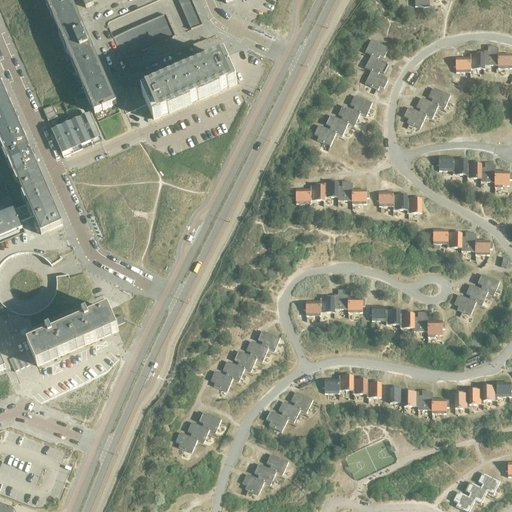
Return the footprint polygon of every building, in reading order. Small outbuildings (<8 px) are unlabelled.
[(44,0),(95,114),(103,111),(107,110),(107,109),(116,105),(70,0),(44,0)] [(81,0),(85,8),(93,5),(92,1),(94,0),(81,0)] [(125,13),(130,11),(125,0),(124,0),(120,2),(125,13)] [(136,8),(132,0),(125,0),(130,11),(136,8)] [(138,0),(132,0),(136,8),(141,6),(138,0)] [(181,8),(193,3),(191,0),(184,0),(179,3),(181,8)] [(114,4),(119,16),(125,13),(120,2),(114,4)] [(195,9),(193,3),(181,8),(184,14),(195,9)] [(114,18),(119,16),(114,4),(109,7),(114,18)] [(108,20),(114,18),(109,7),(103,9),(108,20)] [(93,19),(103,23),(108,20),(103,9),(102,10),(100,11),(98,12),(97,13),(96,15),(95,16),(94,18),(93,19)] [(197,14),(195,9),(184,14),(186,19),(197,14)] [(200,20),(197,14),(186,19),(188,25),(200,20)] [(165,29),(170,26),(165,15),(160,17),(165,29)] [(165,29),(160,17),(154,20),(159,31),(165,29)] [(93,31),(94,33),(105,28),(103,23),(93,19),(93,21),(92,22),(92,25),(92,26),(92,28),(92,29),(92,30),(93,31)] [(153,34),(159,31),(154,20),(148,22),(153,34)] [(202,25),(200,20),(188,25),(191,30),(202,25)] [(153,34),(148,22),(143,25),(148,36),(153,34)] [(137,27),(142,38),(148,36),(143,25),(137,27)] [(175,37),(170,26),(165,29),(169,40),(175,37)] [(132,30),(137,41),(142,38),(137,27),(132,30)] [(96,39),(108,34),(105,28),(94,33),(96,39)] [(159,31),(164,42),(169,40),(165,29),(159,31)] [(131,43),(137,41),(132,30),(126,32),(131,43)] [(158,45),(164,42),(159,31),(153,34),(158,45)] [(131,43),(126,32),(121,34),(126,46),(131,43)] [(110,39),(108,34),(96,39),(103,55),(110,39)] [(126,46),(121,34),(115,37),(120,48),(126,46)] [(158,45),(153,34),(148,36),(153,47),(158,45)] [(148,36),(142,38),(147,49),(153,47),(148,36)] [(115,37),(110,39),(103,55),(120,48),(115,37)] [(142,38),(137,41),(142,52),(147,49),(142,38)] [(365,54),(371,56),(378,60),(378,59),(382,62),(378,59),(379,56),(384,58),(388,50),(383,48),(382,46),(371,40),(365,54)] [(137,41),(131,43),(136,54),(142,52),(137,41)] [(136,54),(131,43),(126,46),(131,57),(136,54)] [(131,57),(126,46),(120,48),(125,59),(131,57)] [(484,67),(484,70),(485,70),(485,67),(498,66),(498,70),(498,66),(498,55),(498,54),(496,52),(496,47),(487,47),(487,52),(484,52),(484,55),(484,56),(484,55),(484,67)] [(120,48),(103,55),(120,61),(125,59),(120,48)] [(188,52),(193,63),(198,61),(193,49),(188,52)] [(187,65),(193,63),(188,52),(182,54),(187,65)] [(476,56),(470,56),(470,59),(470,70),(471,70),(484,70),(484,67),(484,55),(484,56),(484,55),(480,55),(480,53),(476,53),(476,56)] [(187,65),(182,54),(177,56),(182,68),(187,65)] [(120,61),(103,55),(110,72),(122,67),(120,61)] [(498,66),(498,70),(511,69),(511,65),(511,63),(511,58),(511,59),(511,55),(498,55),(498,66)] [(176,70),(182,68),(177,56),(171,59),(176,70)] [(378,75),(382,77),(378,75),(379,72),(384,74),(388,66),(383,64),(382,62),(378,59),(378,60),(371,56),(365,69),(371,72),(378,75)] [(470,70),(471,70),(470,70),(470,59),(470,56),(469,56),(469,59),(456,59),(456,63),(453,63),(453,68),(456,68),(456,74),(470,74),(470,70)] [(142,94),(154,120),(236,84),(225,58),(142,94)] [(171,73),(176,70),(171,59),(165,61),(171,73)] [(165,75),(171,73),(165,61),(160,64),(165,75)] [(165,75),(160,64),(155,66),(159,78),(165,75)] [(154,80),(159,78),(155,66),(149,68),(154,80)] [(124,71),(122,67),(110,72),(112,76),(113,77),(125,73),(124,71)] [(154,80),(149,68),(144,71),(148,82),(154,80)] [(148,82),(144,71),(138,73),(143,85),(148,82)] [(383,80),(382,77),(378,75),(371,72),(365,85),(378,91),(379,87),(384,89),(388,82),(383,80)] [(125,73),(113,77),(113,78),(114,79),(114,80),(115,81),(117,83),(118,84),(119,86),(121,86),(122,87),(124,88),(127,78),(125,73)] [(143,85),(138,73),(132,76),(137,87),(143,85)] [(132,76),(127,78),(124,88),(126,88),(128,89),(129,89),(131,89),(133,88),(135,88),(136,88),(137,87),(132,76)] [(0,85),(0,104),(8,101),(1,85),(0,85)] [(432,100),(431,103),(431,104),(438,107),(444,110),(450,97),(439,91),(436,92),(432,90),(428,98),(432,100)] [(354,108),(353,111),(360,114),(360,115),(366,117),(372,104),(361,99),(358,100),(354,98),(350,106),(354,108)] [(79,100),(74,102),(78,110),(83,108),(79,100)] [(426,117),(432,120),(438,107),(431,104),(431,103),(427,101),(424,102),(420,100),(416,108),(420,110),(419,113),(426,117)] [(8,101),(0,104),(0,122),(15,116),(8,101)] [(52,106),(42,110),(47,121),(57,117),(52,106)] [(342,118),(341,121),(348,124),(354,127),(360,115),(360,114),(353,111),(349,109),(346,110),(342,108),(338,116),(342,118)] [(419,113),(415,111),(412,112),(408,110),(404,118),(408,120),(407,123),(420,130),(426,117),(419,113)] [(22,132),(15,116),(0,122),(0,140),(0,141),(22,132)] [(81,120),(90,142),(100,138),(90,116),(81,120)] [(329,131),(325,129),(329,131),(336,134),(342,137),(348,124),(341,121),(337,119),(334,120),(330,118),(326,126),(330,128),(329,131)] [(81,146),(90,142),(81,120),(71,124),(81,146)] [(81,146),(71,124),(62,128),(71,150),(81,146)] [(62,154),(71,150),(62,128),(52,132),(62,154)] [(329,131),(325,129),(322,130),(318,128),(314,136),(318,138),(317,141),(330,147),(336,134),(329,131)] [(7,157),(29,148),(22,132),(0,141),(7,157)] [(29,148),(7,157),(14,172),(36,163),(29,148)] [(467,179),(467,176),(467,165),(468,165),(468,161),(463,161),(463,159),(459,159),(459,161),(453,161),(453,158),(439,158),(439,162),(436,162),(436,166),(439,166),(439,172),(453,172),(453,176),(467,176),(467,179)] [(14,172),(21,188),(42,179),(36,163),(14,172)] [(481,180),(481,183),(481,180),(481,169),(482,169),(482,168),(482,165),(477,165),(477,163),(473,163),(473,165),(468,165),(467,165),(467,176),(467,179),(481,180)] [(494,189),(495,183),(495,172),(495,171),(493,169),(493,164),(485,164),(485,168),(482,168),(482,169),(481,169),(481,180),(481,183),(494,183),(494,189)] [(510,172),(495,172),(495,183),(494,189),(502,189),(502,187),(509,187),(509,181),(511,181),(511,176),(509,176),(510,172)] [(49,194),(42,179),(21,188),(27,204),(49,194)] [(324,187),(324,198),(325,198),(324,202),(325,198),(338,199),(338,202),(338,199),(338,187),(339,187),(339,184),(335,184),(335,182),(330,182),(330,184),(324,184),(324,187)] [(338,202),(352,202),(352,191),(353,191),(353,190),(352,189),(350,187),(351,183),(342,183),(342,187),(339,187),(339,184),(339,187),(338,187),(338,199),(338,202)] [(310,202),(324,202),(325,198),(324,198),(324,187),(320,187),(321,185),(316,185),(316,187),(310,187),(310,191),(310,202)] [(310,191),(310,187),(310,191),(296,190),(296,194),(294,194),(293,199),(296,199),(296,205),(310,205),(310,202),(310,191)] [(352,202),(352,206),(366,206),(366,199),(369,199),(369,195),(366,195),(366,191),(353,190),(353,191),(352,191),(352,202)] [(379,208),(393,208),(393,197),(393,193),(379,193),(379,197),(376,197),(376,202),(379,202),(379,208)] [(56,210),(49,194),(27,204),(34,219),(56,210)] [(393,208),(393,211),(407,211),(407,214),(407,211),(407,200),(407,196),(403,196),(403,194),(399,194),(399,197),(393,197),(393,208)] [(408,196),(407,196),(407,200),(407,211),(407,214),(422,214),(422,200),(417,200),(417,198),(413,198),(413,200),(408,200),(408,196)] [(23,208),(16,211),(21,223),(28,220),(23,208)] [(0,238),(23,228),(21,223),(16,211),(15,209),(0,214),(0,238)] [(56,210),(34,219),(41,235),(63,226),(56,210)] [(461,253),(461,249),(461,238),(462,238),(462,234),(458,234),(458,232),(453,232),(453,234),(448,234),(448,231),(433,231),(433,235),(431,235),(431,239),(433,239),(433,245),(447,245),(447,249),(461,249),(461,253)] [(465,238),(462,238),(461,238),(461,249),(461,253),(475,253),(475,256),(475,253),(475,242),(476,242),(476,241),(476,240),(474,238),(474,233),(465,233),(465,238)] [(12,243),(18,255),(21,254),(23,254),(20,241),(17,242),(14,242),(12,243)] [(20,241),(23,254),(26,254),(28,254),(27,241),(22,241),(20,241)] [(490,241),(476,241),(476,242),(475,242),(475,253),(475,256),(489,256),(489,250),(492,250),(492,246),(490,246),(490,241)] [(6,246),(13,257),(15,256),(18,255),(12,243),(10,244),(7,245),(6,246)] [(41,258),(47,246),(45,246),(43,244),(40,243),(37,256),(39,257),(41,258)] [(10,258),(13,257),(6,246),(2,248),(0,249),(0,251),(8,260),(10,258)] [(48,247),(47,246),(41,258),(43,259),(45,261),(53,250),(50,248),(48,247)] [(48,264),(57,254),(55,252),(53,250),(45,261),(47,262),(48,264)] [(58,255),(57,254),(48,264),(50,266),(51,267),(62,259),(60,257),(58,255)] [(482,287),(481,290),(488,293),(494,296),(499,282),(488,278),(486,279),(481,277),(478,285),(482,287)] [(69,288),(57,287),(57,289),(56,291),(68,295),(69,292),(69,291),(69,288)] [(476,303),(482,306),(488,293),(481,290),(476,288),(474,289),(469,287),(466,295),(470,297),(469,300),(464,298),(469,300),(476,303)] [(68,295),(56,291),(55,294),(55,296),(66,301),(67,299),(68,298),(68,295)] [(338,296),(334,296),(334,299),(334,310),(335,310),(335,314),(335,310),(348,310),(348,299),(348,298),(346,296),(346,291),(338,291),(338,296)] [(66,301),(55,296),(54,298),(53,300),(63,307),(65,305),(66,303),(66,301)] [(334,299),(334,296),(334,299),(331,299),(331,297),(326,297),(326,299),(320,299),(320,302),(320,314),(335,314),(335,310),(334,310),(334,299)] [(469,300),(464,298),(462,299),(458,297),(454,305),(459,307),(457,311),(470,316),(476,303),(469,300)] [(348,310),(348,314),(362,314),(362,308),(365,308),(365,303),(362,303),(362,299),(348,299),(348,310)] [(52,302),(50,304),(60,313),(63,307),(53,300),(52,302)] [(320,317),(320,314),(320,302),(306,302),(306,307),(304,307),(304,311),(306,311),(306,317),(320,317)] [(47,307),(55,318),(57,316),(58,315),(60,313),(50,304),(48,306),(47,307)] [(55,318),(47,307),(45,309),(43,310),(49,322),(50,321),(52,320),(55,318)] [(400,326),(400,315),(401,315),(401,311),(396,311),(396,309),(392,309),(392,311),(386,311),(386,308),(372,307),(372,312),(369,312),(369,316),(372,316),(372,322),(386,322),(386,326),(400,326)] [(6,324),(13,313),(10,312),(8,310),(0,319),(0,320),(2,322),(5,324),(6,324)] [(31,350),(36,363),(38,367),(118,332),(116,328),(125,323),(122,316),(113,321),(108,310),(88,319),(86,315),(83,317),(84,321),(52,335),(50,331),(46,333),(48,336),(28,345),(30,351),(31,350)] [(49,322),(43,310),(42,311),(39,313),(43,325),(45,324),(48,323),(49,322)] [(400,326),(400,329),(414,329),(414,318),(414,315),(410,315),(410,312),(406,312),(406,315),(401,315),(400,315),(400,326)] [(13,327),(18,315),(15,314),(13,313),(6,324),(10,326),(13,327)] [(43,325),(39,313),(37,314),(35,315),(36,328),(38,327),(40,326),(43,325)] [(414,333),(428,333),(428,322),(428,321),(428,320),(426,318),(426,313),(418,313),(418,318),(415,318),(415,315),(414,315),(414,318),(414,329),(414,333)] [(18,328),(21,329),(24,316),(21,315),(18,315),(13,327),(15,328),(18,328)] [(27,329),(29,329),(29,316),(26,316),(24,316),(21,329),(24,329),(27,329)] [(428,333),(428,338),(435,338),(435,337),(442,337),(442,330),(444,330),(445,326),(442,326),(442,322),(428,321),(428,322),(428,333)] [(262,344),(261,346),(261,347),(268,350),(274,353),(280,340),(268,335),(266,336),(261,334),(258,342),(262,344)] [(251,354),(249,357),(256,360),(263,363),(268,350),(261,347),(261,346),(261,347),(257,345),(254,346),(249,344),(246,352),(251,354)] [(31,366),(36,363),(31,350),(30,351),(26,352),(31,366)] [(26,368),(31,366),(26,352),(20,354),(26,368)] [(21,370),(26,368),(20,354),(15,356),(21,370)] [(249,357),(245,355),(242,356),(238,354),(234,362),(239,364),(237,367),(244,370),(251,373),(256,360),(249,357)] [(16,372),(21,370),(15,356),(10,359),(16,372)] [(233,380),(232,380),(239,383),(244,370),(237,367),(233,365),(230,366),(226,364),(222,372),(227,374),(226,377),(221,375),(226,377),(225,377),(233,380)] [(226,377),(221,375),(219,376),(214,374),(211,382),(215,384),(214,387),(227,393),(232,380),(233,380),(225,377),(226,377)] [(339,377),(339,380),(339,381),(339,392),(353,392),(353,381),(353,377),(350,377),(350,375),(345,375),(345,377),(339,377)] [(353,381),(353,392),(353,395),(367,396),(367,395),(367,384),(367,381),(364,381),(364,378),(359,378),(359,381),(353,381),(353,377),(353,381)] [(339,395),(339,392),(339,381),(339,380),(325,380),(325,384),(322,384),(322,389),(325,389),(325,395),(339,395)] [(373,384),(367,384),(367,395),(367,396),(367,399),(381,399),(381,384),(377,384),(378,382),(373,382),(373,384)] [(496,384),(496,387),(497,387),(497,398),(511,398),(511,392),(511,391),(511,387),(511,383),(496,384)] [(486,387),(482,387),(482,391),(483,391),(483,402),(497,402),(497,398),(497,387),(496,387),(491,387),(491,385),(486,385),(486,387)] [(389,404),(403,404),(404,404),(404,393),(404,390),(398,390),(398,387),(394,387),(394,390),(390,390),(389,404)] [(472,391),(468,391),(468,395),(469,395),(469,406),(469,405),(483,405),(483,402),(483,391),(482,391),(482,387),(482,391),(477,391),(477,389),(472,389),(472,391)] [(404,404),(403,404),(403,408),(418,408),(418,397),(418,393),(412,393),(412,391),(408,391),(408,393),(405,393),(405,390),(404,390),(404,393),(404,404)] [(469,409),(469,406),(469,395),(468,395),(468,391),(468,395),(463,395),(463,392),(458,392),(458,395),(454,395),(454,409),(469,409)] [(418,408),(418,411),(432,411),(432,400),(432,399),(431,397),(431,392),(422,392),(422,397),(419,397),(419,393),(418,393),(418,397),(418,408)] [(291,402),(295,404),(293,407),(293,408),(300,411),(306,414),(313,401),(301,396),(299,397),(295,394),(291,402)] [(433,400),(432,399),(432,400),(432,411),(432,415),(446,415),(446,409),(449,409),(449,404),(446,404),(446,400),(433,400)] [(281,417),(288,421),(294,424),(300,411),(293,408),(293,407),(289,405),(287,406),(282,404),(278,412),(283,414),(281,417)] [(269,426),(281,433),(288,421),(281,417),(277,415),(274,415),(270,413),(266,421),(270,423),(269,426)] [(202,428),(200,427),(202,428),(209,431),(215,434),(221,421),(210,416),(207,417),(203,415),(199,423),(204,425),(202,428)] [(192,435),(190,438),(197,441),(203,444),(209,431),(202,428),(200,427),(198,426),(195,427),(191,425),(187,433),(192,435)] [(197,441),(190,438),(186,436),(184,437),(179,435),(176,443),(180,445),(179,448),(191,454),(197,441)] [(271,467),(269,470),(276,473),(282,476),(288,463),(277,458),(274,459),(270,457),(266,465),(271,467)] [(259,477),(257,480),(264,483),(270,486),(276,473),(269,470),(265,468),(262,469),(258,467),(254,475),(259,477)] [(482,485),(481,488),(480,489),(487,492),(493,495),(499,482),(489,477),(486,478),(482,476),(478,483),(482,485)] [(257,480),(253,478),(250,479),(246,477),(242,485),(246,487),(245,490),(258,496),(264,483),(257,480)] [(470,495),(468,498),(475,501),(481,505),(487,492),(480,489),(481,488),(476,486),(474,487),(469,485),(465,493),(470,495)] [(469,511),(475,501),(468,498),(464,496),(461,497),(457,494),(453,502),(457,504),(456,508),(464,511),(469,511)] [(0,511),(15,511),(14,510),(14,509),(13,509),(12,508),(11,507),(0,503),(0,511)]
